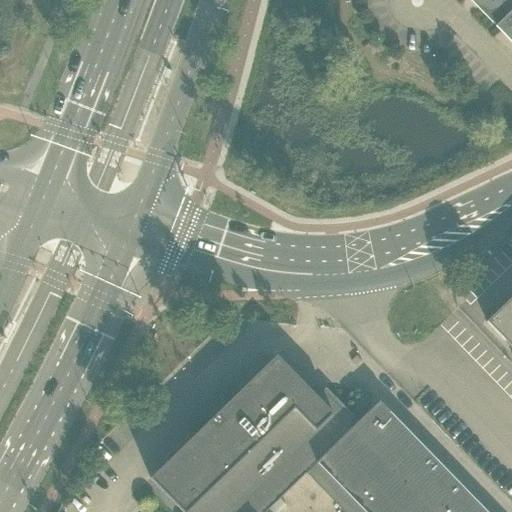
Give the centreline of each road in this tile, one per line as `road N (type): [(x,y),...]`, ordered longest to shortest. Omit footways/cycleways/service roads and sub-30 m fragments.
road 1 (tertiary): [(511,202),(460,239),(414,258),(328,277),(249,270),(129,229)]
road 2 (secondary): [(0,496),(129,229)]
road 3 (secondary): [(129,229),(214,0)]
road 4 (secondary): [(121,0),(51,179)]
